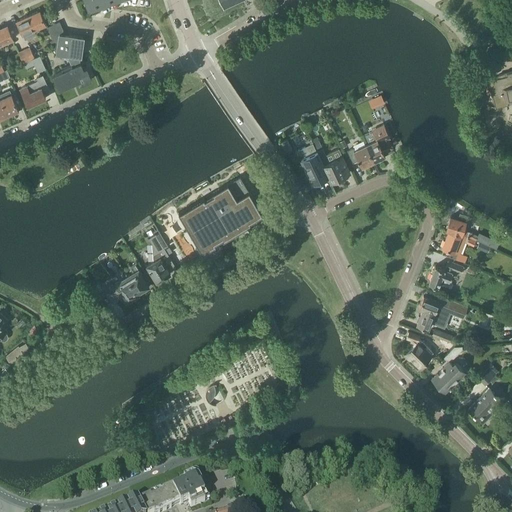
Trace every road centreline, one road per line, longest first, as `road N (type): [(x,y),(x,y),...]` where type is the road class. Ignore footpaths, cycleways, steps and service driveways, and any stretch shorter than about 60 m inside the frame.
road 1 (unclassified): [(0,400),(310,217)]
road 2 (residential): [(377,351),(421,251),(423,204),(411,186),(379,182),(310,217)]
road 3 (tertiary): [(282,511),(239,449),(227,444),(60,508)]
road 4 (residential): [(310,217),(199,55)]
road 5 (unclassified): [(511,489),(377,351)]
road 6 (residential): [(0,143),(155,73)]
road 7 (unclassified): [(377,351),(310,217)]
road 8 (residential): [(155,73),(138,35),(75,21),(62,0)]
road 9 (track): [(26,383),(20,367),(53,328),(84,322),(102,338)]
